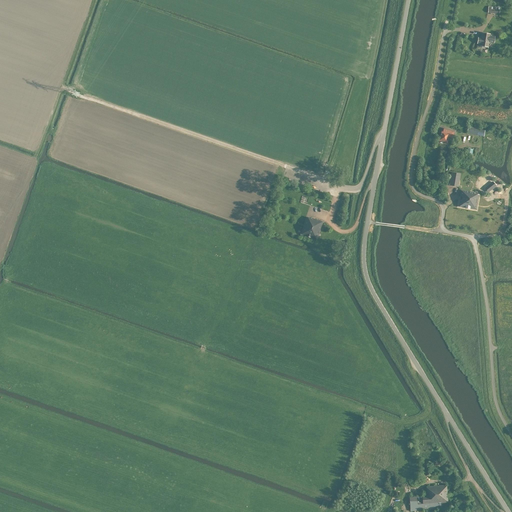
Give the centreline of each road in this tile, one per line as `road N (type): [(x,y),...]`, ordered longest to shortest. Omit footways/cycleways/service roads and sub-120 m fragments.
road 1 (tertiary): [(508,511),(364,269),(407,0)]
road 2 (track): [(36,160),(61,88),(339,185)]
road 3 (unclassified): [(511,434),(496,404),(474,243),(440,231),(442,205),(412,187),(421,121)]
road 4 (track): [(199,354),(400,423),(430,407),(414,361)]
